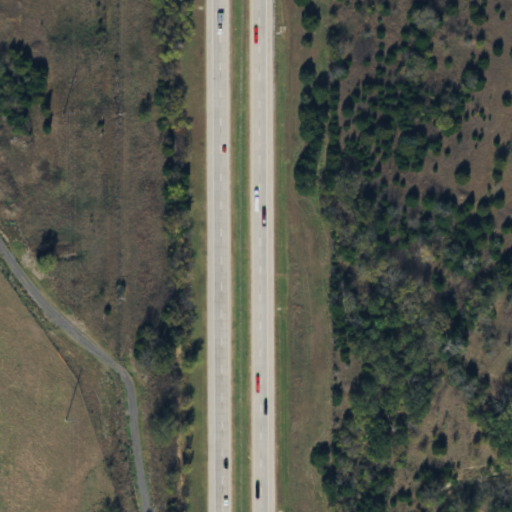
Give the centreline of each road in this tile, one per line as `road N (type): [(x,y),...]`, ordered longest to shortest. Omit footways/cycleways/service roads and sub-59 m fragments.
road 1 (motorway): [(212,0),(213,511)]
road 2 (motorway): [(250,511),(250,0)]
